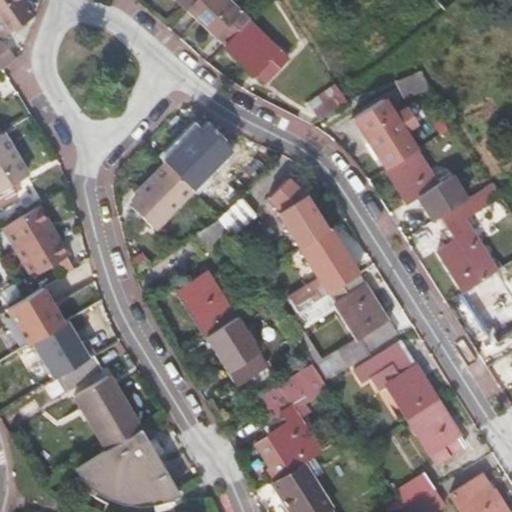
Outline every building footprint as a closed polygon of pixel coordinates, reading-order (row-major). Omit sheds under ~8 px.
[(33,15),(22,0),(0,0),(0,29),(4,35),(33,15)] [(175,0),(185,9),(193,0),(175,0)] [(226,0),(193,0),(185,9),(214,37),(217,34),(226,43),(248,21),(226,0)] [(226,43),(223,47),(253,76),(255,74),(263,82),(286,58),(248,21),(226,43)] [(0,69),(3,70),(16,58),(2,42),(0,41),(0,69)] [(416,70),(395,79),(394,79),(402,96),(424,86),(416,70)] [(308,104),(319,121),(347,102),(346,101),(337,86),(308,104)] [(355,123),(385,170),(415,151),(385,104),(355,123)] [(25,173),(0,132),(0,131),(0,203),(15,195),(8,184),(25,173)] [(193,136),(165,164),(191,189),(228,151),(216,140),(207,149),(193,136)] [(415,151),(385,170),(406,204),(417,198),(431,221),(440,216),(460,203),(452,190),(443,196),(415,151)] [(191,189),(165,164),(135,194),(139,198),(131,206),(153,227),(191,189)] [(275,213),(297,248),(327,229),(305,194),(301,196),(284,180),(266,198),(279,211),(275,213)] [(460,203),(440,216),(448,229),(462,220),(499,196),(491,184),(460,203)] [(254,211),(239,196),(219,217),(231,235),(254,211)] [(50,228),(36,204),(2,225),(32,274),(66,254),(50,228)] [(231,235),(219,217),(211,222),(190,236),(201,254),(231,236),(231,235)] [(436,251),(462,292),(494,271),(462,220),(448,229),(454,240),(448,244),(436,251)] [(326,293),(356,275),(327,229),(297,248),(326,293)] [(65,271),(74,292),(97,283),(88,262),(65,271)] [(181,301),(203,336),(234,317),(204,271),(193,278),(200,289),(181,301)] [(511,298),(494,271),(462,292),(495,344),(511,332),(511,298)] [(394,333),(356,275),(326,293),(284,320),(293,334),(335,308),(355,339),(326,358),(336,373),(366,355),(364,352),(394,333)] [(72,317),(49,281),(23,296),(19,299),(20,300),(48,346),(70,331),(64,322),(72,317)] [(234,317),(203,336),(225,371),(227,370),(236,384),(265,366),(234,317)] [(64,372),(92,354),(84,340),(56,357),(64,372)] [(407,419),(437,401),(413,365),(409,367),(393,343),(349,371),(358,385),(369,378),(379,393),(387,388),(407,419)] [(103,369),(94,353),(92,354),(64,372),(56,376),(65,391),(103,369)] [(55,377),(56,376),(64,372),(56,357),(47,363),(55,377)] [(273,479),(288,469),(299,462),(319,449),(296,413),(304,408),(300,402),(324,386),(310,362),(244,404),(250,413),(251,412),(257,408),(271,429),(265,433),(253,441),(268,465),(265,467),(273,479)] [(106,448),(139,428),(107,375),(73,395),(106,448)] [(465,445),(437,401),(407,419),(435,464),(465,445)] [(106,448),(75,467),(75,468),(76,470),(78,472),(81,476),(83,477),(85,480),(89,483),(93,486),(95,487),(97,489),(101,491),(105,493),(107,494),(109,495),(113,496),(114,496),(118,497),(121,498),(124,498),(127,498),(129,499),(133,498),(139,497),(142,497),(146,496),(149,495),(151,494),(154,493),(155,492),(157,491),(159,491),(161,490),(162,489),(164,488),(166,487),(168,485),(169,485),(171,484),(171,483),(172,483),(139,428),(106,448)] [(330,511),(299,462),(288,469),(273,479),(270,481),(277,492),(289,511),(330,511)] [(404,508),(433,489),(423,472),(393,491),(404,508)] [(462,511),(506,511),(494,491),(491,492),(481,476),(452,495),(462,511)]
